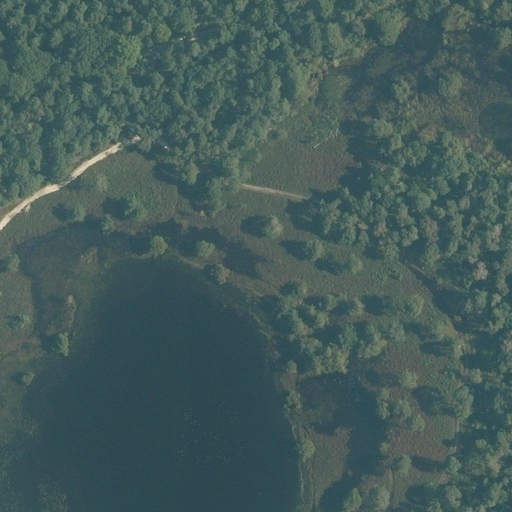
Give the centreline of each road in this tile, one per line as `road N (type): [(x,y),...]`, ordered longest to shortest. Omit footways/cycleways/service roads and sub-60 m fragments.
road 1 (unknown): [(360,0),(210,104),(95,133),(0,196)]
road 2 (track): [(0,225),(90,161),(153,133),(138,100),(158,49)]
road 3 (track): [(158,49),(0,90)]
road 4 (track): [(158,49),(313,0)]
